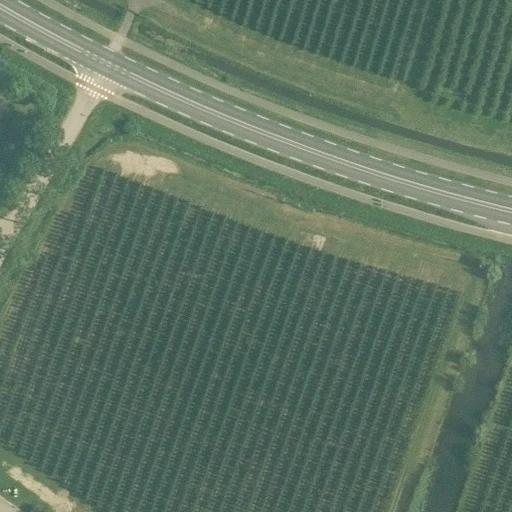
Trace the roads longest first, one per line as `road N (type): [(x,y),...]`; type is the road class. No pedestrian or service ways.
road 1 (primary): [(511,211),(316,153),(106,63)]
road 2 (unclassified): [(0,244),(106,63)]
road 3 (primary): [(106,63),(0,6)]
